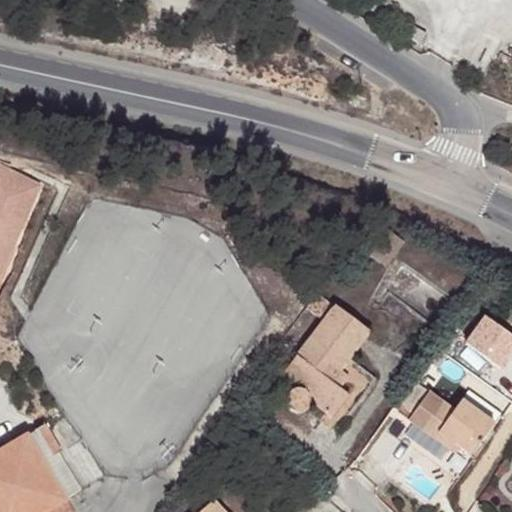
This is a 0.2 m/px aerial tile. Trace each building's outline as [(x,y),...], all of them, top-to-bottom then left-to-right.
[(511,147),(500,168),(511,174),(511,147)] [(316,291),(307,302),(324,315),(280,371),(298,385),(297,387),(295,387),(292,391),(291,395),(294,400),(298,403),(302,405),(307,406),(310,405),(312,402),(314,397),(337,414),(353,392),(342,382),(335,377),(343,365),(372,328),(336,300),(333,303),(316,291)] [(351,371),(343,365),(335,377),(342,382),(351,371)] [(454,411),(429,392),(409,421),(456,455),(460,449),(471,457),(494,424),(462,401),(454,411)] [(79,511),(69,493),(86,484),(48,420),(0,447),(0,511),(79,511)] [(198,511),(228,511),(215,497),(198,511)]
